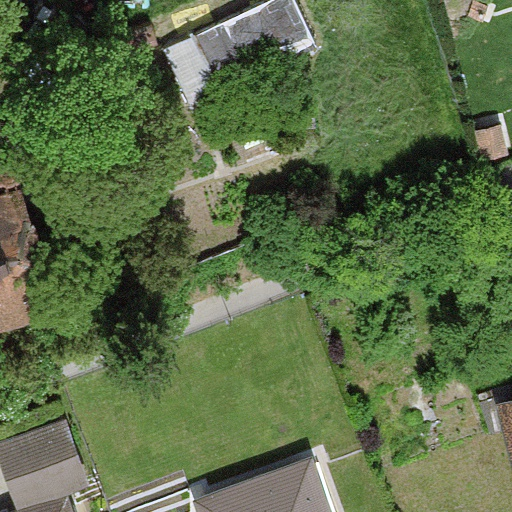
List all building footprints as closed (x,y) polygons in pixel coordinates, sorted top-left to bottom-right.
[(199,78),(317,27),(304,0),(242,0),(177,28),(199,78)] [(490,154),(482,123),(457,129),(466,161),(490,154)] [(0,205),(0,326),(32,318),(0,205)] [(511,511),(511,390),(477,401),(508,511),(511,511)] [(65,484),(41,422),(0,437),(0,511),(47,511),(40,493),(65,484)] [(315,511),(297,459),(176,499),(180,511),(315,511)]
